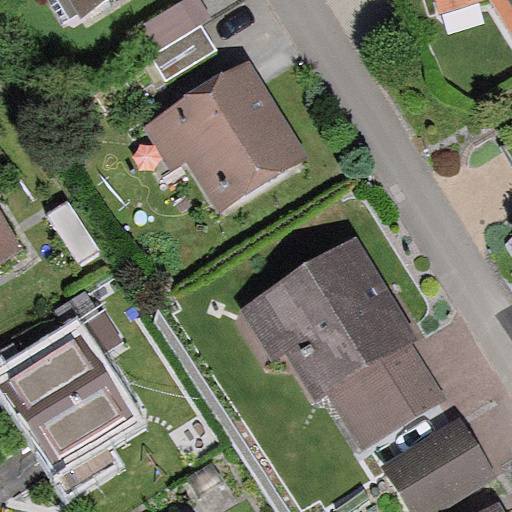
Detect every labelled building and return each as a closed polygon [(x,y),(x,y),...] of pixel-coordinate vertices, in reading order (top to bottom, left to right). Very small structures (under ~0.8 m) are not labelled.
[(67,0),(81,23),(118,0),(67,0)] [(511,0),(419,0),(423,12),(481,5),(510,55),(511,53),(511,0)] [(242,69),(137,135),(162,176),(187,160),(216,207),(297,157),(242,69)] [(0,224),(0,252),(13,244),(0,224)] [(344,250),(248,306),(307,407),(321,399),(349,447),(432,398),(344,250)] [(72,340),(0,384),(0,394),(49,473),(125,426),(72,340)] [(446,427),(374,477),(397,511),(419,511),(477,472),(446,427)]
